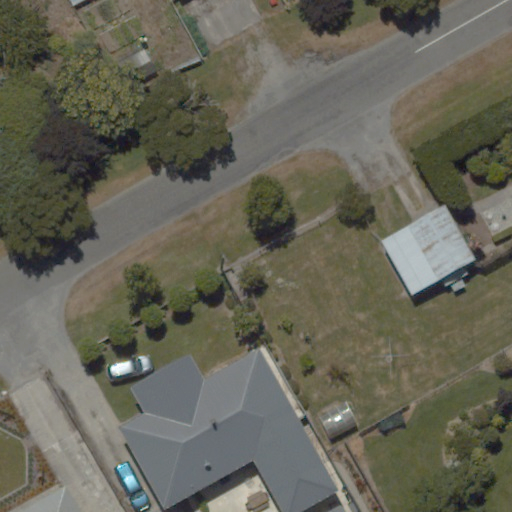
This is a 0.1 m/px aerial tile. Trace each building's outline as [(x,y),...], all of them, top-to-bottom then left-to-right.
[(63,0),(72,14),(96,0),(63,0)] [(174,0),(180,10),(170,15),(191,57),(267,19),(257,0),(174,0)] [(381,253),(410,311),(479,276),(450,219),(381,253)] [(192,511),(307,450),(264,370),(118,449),(151,511),(192,511)] [(76,511),(69,499),(46,511),(76,511)]
